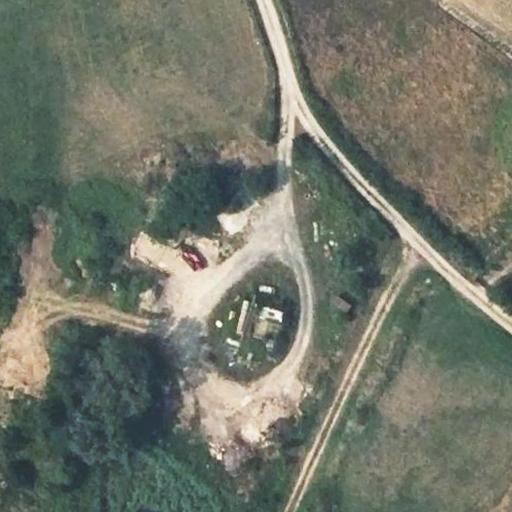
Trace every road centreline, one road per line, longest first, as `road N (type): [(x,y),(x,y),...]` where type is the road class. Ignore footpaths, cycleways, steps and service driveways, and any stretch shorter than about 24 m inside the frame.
road 1 (track): [(262,0),(299,111),(411,241),(511,323)]
road 2 (track): [(287,511),(411,241)]
